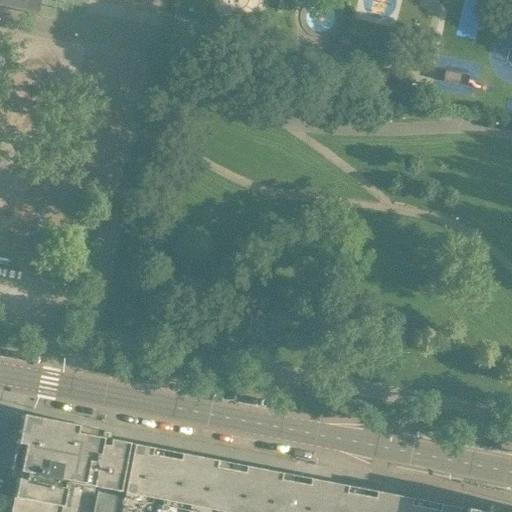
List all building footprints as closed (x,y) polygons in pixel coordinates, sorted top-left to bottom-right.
[(118,492),(127,443),(107,439),(107,440),(106,446),(99,445),(101,438),(45,427),(43,441),(30,438),(24,470),(23,473),(22,480),(16,479),(16,478),(10,505),(45,511),(59,511),(66,481),(89,485),(89,486),(98,488),(118,492)] [(189,506),(199,457),(180,454),(179,460),(151,455),(152,449),(153,449),(153,448),(131,444),(130,445),(133,445),(123,493),(189,506)] [(220,511),(254,511),(263,470),(244,466),(244,467),(243,473),(215,467),(216,461),(217,462),(217,461),(199,457),(189,506),(220,511)] [(322,511),(328,482),(309,479),(308,479),(309,479),(308,485),(280,480),(281,474),(281,473),(263,470),(254,511),(322,511)] [(389,511),(392,495),(374,491),(374,492),(373,498),(364,496),(345,492),(346,487),(347,487),(347,486),(328,482),(322,511),(389,511)] [(113,511),(118,492),(98,488),(92,511),(113,511)] [(457,511),(458,508),(460,509),(460,508),(438,504),(438,505),(439,505),(438,510),(409,505),(411,499),(392,495),(389,511),(457,511)]
